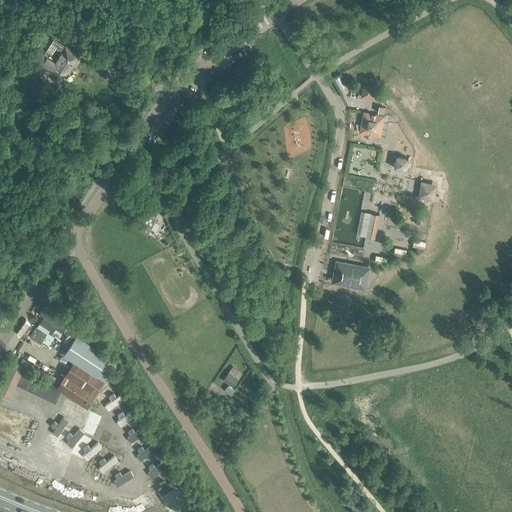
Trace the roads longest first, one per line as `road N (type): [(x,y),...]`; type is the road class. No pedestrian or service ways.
road 1 (residential): [(75,234),(175,85),(277,13)]
road 2 (unclassified): [(305,281),(314,270),(340,137),(334,104),(277,13)]
road 3 (unclassified): [(0,344),(75,234)]
